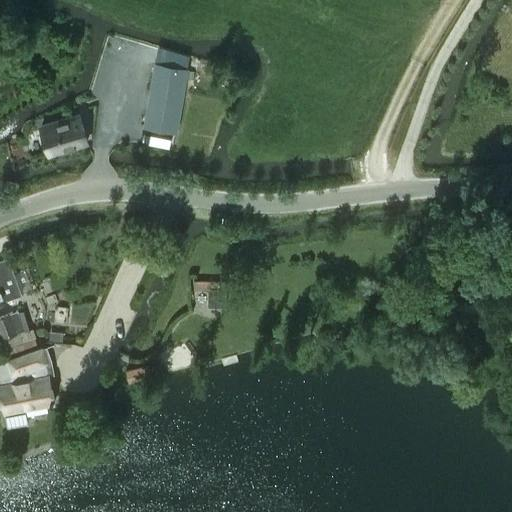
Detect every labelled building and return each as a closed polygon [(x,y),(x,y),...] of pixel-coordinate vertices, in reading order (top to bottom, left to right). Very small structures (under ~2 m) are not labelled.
[(176,131),(188,68),(155,62),(144,126),(176,131)] [(49,152),(87,141),(79,114),(41,125),(49,152)] [(0,301),(16,295),(2,259),(0,260),(0,301)] [(226,288),(209,288),(208,306),(226,306),(226,288)] [(487,313),(490,296),(468,291),(464,308),(487,313)] [(0,316),(0,334),(1,338),(31,327),(25,310),(19,312),(18,310),(0,316)] [(49,340),(63,342),(64,333),(50,331),(49,340)] [(41,347),(9,359),(0,362),(0,386),(4,410),(55,401),(50,374),(48,374),(46,361),(41,347)] [(129,382),(152,377),(149,365),(126,370),(129,382)]
